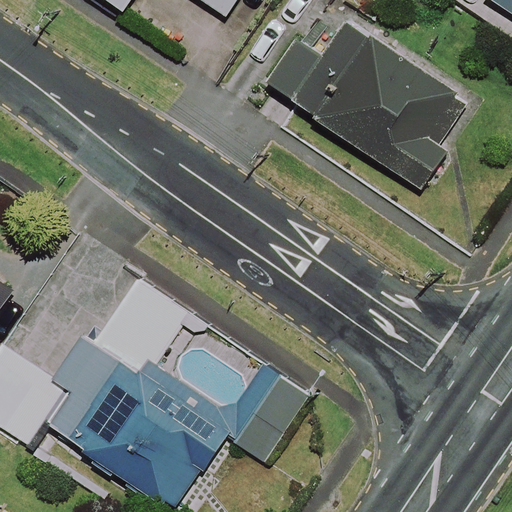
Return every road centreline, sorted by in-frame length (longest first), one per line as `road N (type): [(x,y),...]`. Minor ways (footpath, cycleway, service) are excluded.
road 1 (residential): [(471,404),(150,179),(0,59)]
road 2 (secondary): [(412,511),(471,404)]
